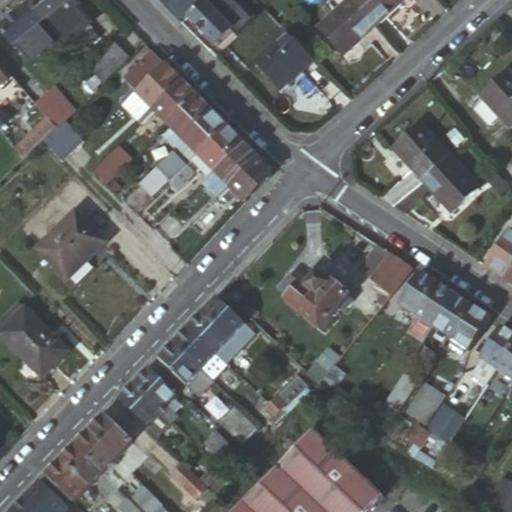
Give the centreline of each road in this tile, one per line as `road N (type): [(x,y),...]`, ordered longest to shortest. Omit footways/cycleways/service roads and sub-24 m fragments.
road 1 (residential): [(301,172),(0,485)]
road 2 (residential): [(492,0),(301,172)]
road 3 (residential): [(511,306),(301,172)]
road 4 (residential): [(301,172),(133,0)]
